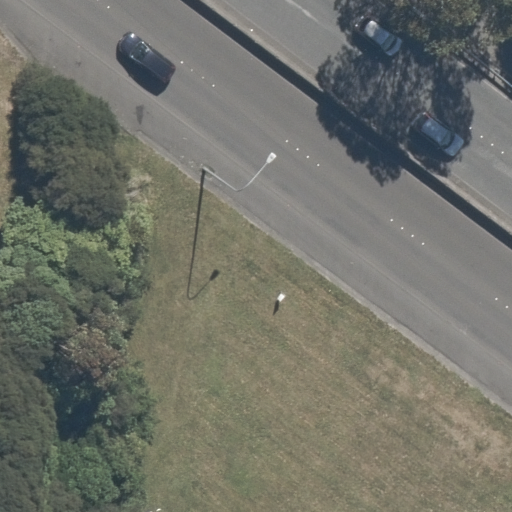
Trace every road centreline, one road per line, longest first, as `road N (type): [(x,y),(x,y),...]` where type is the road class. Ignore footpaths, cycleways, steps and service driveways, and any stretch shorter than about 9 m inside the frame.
road 1 (secondary): [(511,311),(99,0)]
road 2 (secondary): [(301,0),(511,158)]
